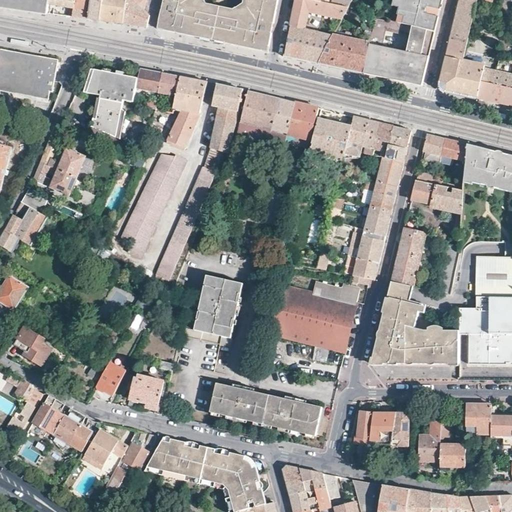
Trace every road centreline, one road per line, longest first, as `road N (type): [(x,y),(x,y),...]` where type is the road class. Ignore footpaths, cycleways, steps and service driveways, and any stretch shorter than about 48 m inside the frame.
road 1 (residential): [(86,44),(422,119)]
road 2 (residential): [(269,451),(92,412),(0,358)]
road 3 (residential): [(422,119),(352,390)]
road 4 (residential): [(0,228),(86,44)]
road 5 (residential): [(511,489),(456,490),(331,467)]
road 6 (residential): [(158,0),(150,38),(273,66)]
road 7 (residential): [(352,390),(511,391)]
road 8 (residential): [(427,102),(273,66)]
